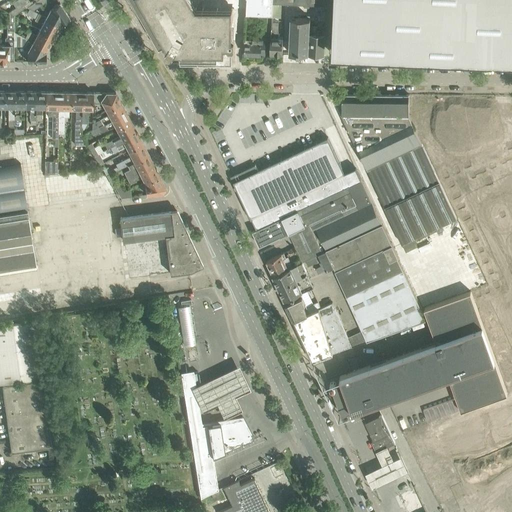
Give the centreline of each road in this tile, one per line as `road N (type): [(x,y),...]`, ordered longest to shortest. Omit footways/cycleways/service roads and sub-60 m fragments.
road 1 (secondary): [(112,48),(343,511)]
road 2 (secondary): [(362,511),(185,131)]
road 3 (unclassified): [(185,131),(192,101),(243,76),(511,80)]
